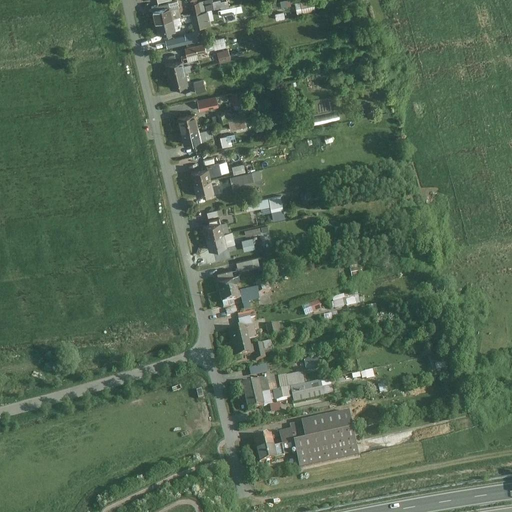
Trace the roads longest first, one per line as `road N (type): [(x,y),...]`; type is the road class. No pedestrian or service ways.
road 1 (residential): [(125,0),(208,354)]
road 2 (track): [(511,451),(243,501),(241,491)]
road 3 (unclassified): [(0,412),(208,354)]
road 4 (residential): [(208,354),(241,491)]
road 5 (motorway): [(511,492),(385,511)]
